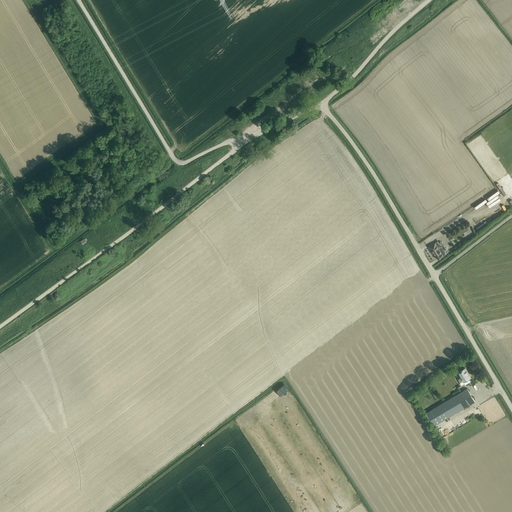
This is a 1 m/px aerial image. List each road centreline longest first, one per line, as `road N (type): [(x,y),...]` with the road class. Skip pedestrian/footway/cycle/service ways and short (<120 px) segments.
road 1 (unclassified): [(321,104),(376,177),(511,409)]
road 2 (unclassified): [(0,327),(245,137)]
road 3 (unclassified): [(245,137),(181,163),(78,0)]
road 4 (unclassified): [(321,104),(429,0)]
